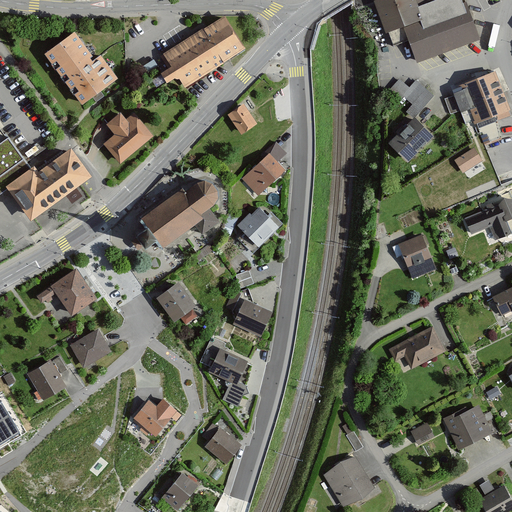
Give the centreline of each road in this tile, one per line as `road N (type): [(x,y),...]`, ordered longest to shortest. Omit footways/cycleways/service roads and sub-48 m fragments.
road 1 (residential): [(234,511),(289,296),(300,160),(287,30)]
road 2 (residential): [(416,508),(357,421),(349,387),(356,357),(376,335),(511,270)]
road 3 (tertiary): [(0,0),(64,8),(253,4),(275,12),(287,30)]
road 4 (secondary): [(86,229),(287,30)]
road 5 (residential): [(81,399),(134,355),(138,333),(132,292),(86,229)]
